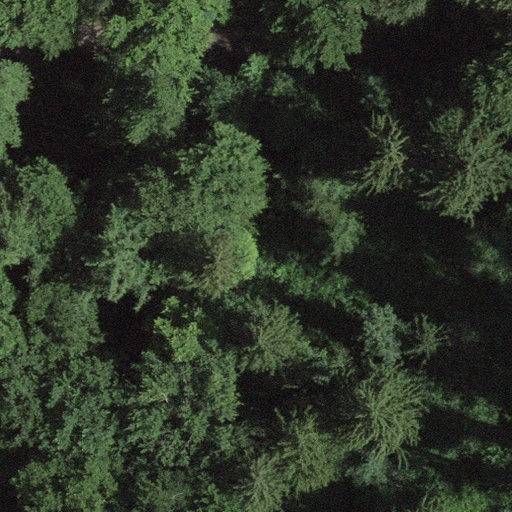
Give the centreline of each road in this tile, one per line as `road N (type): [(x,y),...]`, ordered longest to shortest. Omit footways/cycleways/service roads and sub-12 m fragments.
road 1 (track): [(511,69),(204,37),(0,55)]
road 2 (track): [(0,299),(83,349),(185,511)]
